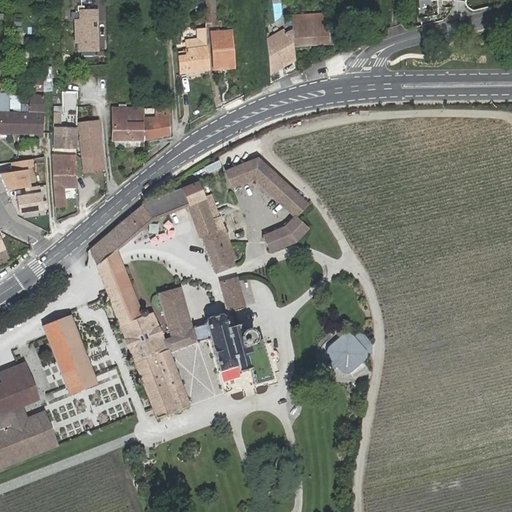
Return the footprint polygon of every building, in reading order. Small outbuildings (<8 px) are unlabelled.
[(205,0),(208,22),(215,22),(213,0),(205,0)] [(97,10),(78,11),(78,20),(73,20),(74,45),(77,44),(77,53),(99,53),(97,10)] [(294,46),(329,44),(327,18),(326,13),(290,16),(292,34),(294,46)] [(329,44),(344,42),(342,16),(327,18),(329,44)] [(208,71),(206,29),(196,29),(197,40),(185,40),(186,52),(178,52),(180,73),(208,71)] [(213,31),(216,70),(234,68),(231,30),(213,31)] [(284,30),(265,40),(269,74),(275,70),(274,68),(281,65),(280,63),(283,61),(295,60),(294,46),(292,34),(287,35),(284,30)] [(275,70),(295,60),(283,61),(280,63),(281,65),(274,68),(275,70)] [(115,79),(107,79),(107,93),(115,93),(115,79)] [(0,124),(10,124),(9,114),(9,109),(9,95),(0,94),(0,124)] [(19,114),(19,134),(42,134),(43,95),(29,94),(29,114),(19,114)] [(75,94),(65,94),(65,106),(75,106),(75,94)] [(20,95),(9,95),(9,109),(20,109),(20,95)] [(111,141),(144,140),(143,118),(143,108),(112,108),(111,141)] [(144,140),(170,133),(168,108),(155,108),(155,118),(143,118),(144,140)] [(61,125),(60,113),(60,112),(53,112),(53,124),(61,125)] [(0,134),(19,134),(19,114),(9,114),(10,124),(0,124),(0,134)] [(81,123),(82,137),(99,135),(98,127),(92,127),(92,122),(81,123)] [(76,128),(54,127),(54,149),(76,149),(76,128)] [(82,137),(84,172),(103,169),(99,135),(82,137)] [(254,177),(295,215),(306,203),(256,155),(225,170),(232,187),(254,177)] [(62,186),(75,186),(74,156),(51,157),(53,187),(54,206),(63,206),(62,186)] [(32,159),(12,162),(13,172),(0,174),(0,176),(7,191),(26,188),(27,195),(17,197),(20,213),(42,210),(39,186),(29,187),(27,169),(33,168),(32,159)] [(140,205),(89,249),(95,265),(116,251),(152,220),(186,206),(198,238),(201,237),(215,275),(235,267),(233,259),(237,258),(220,216),(219,216),(211,194),(204,197),(197,181),(140,205)] [(308,228),(295,215),(286,225),(264,235),(271,252),(297,241),(308,228)] [(116,251),(95,265),(104,285),(126,275),(116,251)] [(126,275),(104,285),(157,418),(189,406),(170,353),(197,342),(193,328),(180,287),(158,294),(171,336),(164,339),(155,319),(153,321),(149,315),(144,318),(126,275)] [(220,281),(226,309),(229,311),(244,307),(236,277),(220,281)] [(205,323),(226,393),(277,379),(275,373),(279,372),(277,363),(279,363),(280,361),(280,356),(279,354),(277,352),(276,351),(274,351),(271,342),(267,343),(266,339),(257,341),(258,337),(256,333),(254,331),(252,330),(249,329),(246,330),(243,333),(241,335),(239,325),(229,328),(226,318),(221,314),(209,318),(205,323)] [(69,318),(45,328),(71,393),(95,383),(93,377),(69,318)] [(193,328),(197,342),(210,338),(206,324),(193,328)] [(333,361),(329,364),(333,369),(337,366),(341,371),(342,372),(344,373),(347,373),(351,372),(365,359),(367,357),(367,355),(366,352),(365,351),(351,334),(349,334),(346,333),(345,334),(329,347),(327,349),(327,352),(327,356),(328,357),(333,361)] [(0,471),(55,447),(43,414),(27,420),(21,406),(37,399),(24,363),(0,372),(0,471)]
